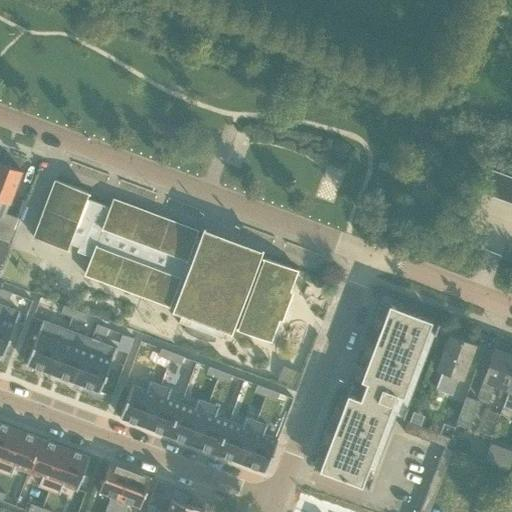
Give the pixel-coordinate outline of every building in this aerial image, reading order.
[(0,199),(9,203),(22,171),(0,162),(0,199)] [(511,176),(489,168),(480,192),(511,203),(511,176)] [(86,190),(57,179),(36,237),(65,248),(67,241),(93,251),(85,272),(171,304),(171,302),(184,307),(179,321),(184,323),(182,328),(186,331),(191,334),(194,335),(198,337),(201,338),(206,339),(210,340),(215,340),(217,335),(222,337),(227,323),(240,328),(240,330),(269,341),(296,269),(267,258),(265,263),(228,249),(196,237),(198,232),(112,200),(110,206),(84,197),(86,190)] [(0,239),(9,242),(18,218),(5,213),(3,218),(0,217),(0,239)] [(0,302),(0,352),(4,354),(21,310),(0,302)] [(403,417),(439,323),(391,305),(391,303),(390,303),(361,380),(354,378),(319,470),(368,489),(396,414),(403,417)] [(37,334),(26,363),(51,372),(68,328),(42,318),(37,334)] [(68,328),(51,372),(75,381),(92,337),(68,328)] [(474,345),(450,336),(438,368),(442,370),(435,388),(452,394),(459,376),(462,377),(474,345)] [(92,337),(75,381),(101,391),(117,346),(92,337)] [(495,383),(509,389),(511,381),(511,355),(495,349),(477,396),(488,401),(495,383)] [(297,373),(282,367),(278,378),(293,384),(297,373)] [(511,381),(509,389),(503,406),(511,409),(511,381)] [(131,385),(119,417),(144,426),(159,385),(150,382),(147,390),(131,385)] [(159,385),(144,426),(167,435),(168,435),(180,403),(167,398),(170,389),(168,389),(159,385)] [(479,401),(466,396),(456,423),(469,428),(479,401)] [(180,403),(168,435),(192,444),(207,403),(198,400),(195,408),(180,403)] [(207,403),(192,444),(216,453),(217,453),(229,421),(214,415),(218,407),(207,403)] [(229,421),(217,453),(240,462),(241,462),(256,421),(246,417),(243,426),(229,421)] [(0,419),(0,469),(1,470),(18,426),(0,419)] [(256,421),(241,462),(265,471),(276,443),(278,439),(263,433),(266,425),(256,421)] [(438,433),(407,421),(403,431),(444,446),(419,511),(415,510),(413,511),(429,511),(454,449),(447,447),(450,437),(438,433)] [(18,426),(1,470),(12,474),(16,466),(29,471),(42,435),(18,426)] [(42,435),(29,471),(42,476),(38,484),(49,488),(66,444),(42,435)] [(436,447),(402,435),(379,495),(413,508),(436,447)] [(66,444),(49,488),(60,492),(63,484),(78,489),(91,454),(91,453),(66,444)] [(510,471),(511,465),(511,451),(505,449),(498,467),(510,471)] [(114,511),(130,469),(110,462),(99,491),(111,495),(104,511),(114,511)] [(151,477),(130,469),(114,511),(123,511),(128,502),(140,506),(151,477)] [(165,511),(158,509),(156,511),(203,511),(205,510),(172,498),(166,511),(165,511)]
